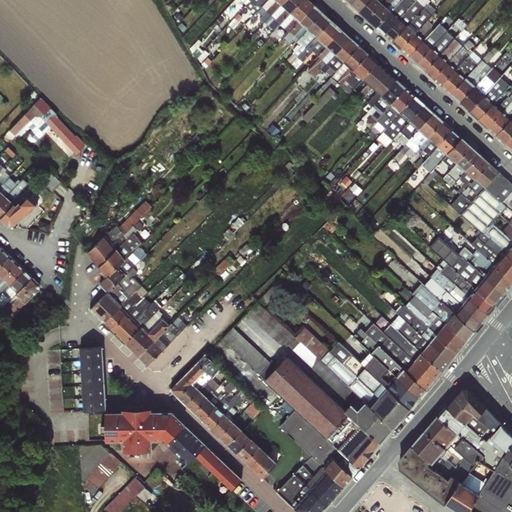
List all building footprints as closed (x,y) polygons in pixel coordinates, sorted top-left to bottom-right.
[(262,7),(267,0),(250,0),(245,7),(235,18),(239,21),(249,9),(251,11),(254,7),(258,11),(262,7)] [(281,4),(276,0),(267,0),(258,11),(262,15),(259,19),(263,23),(267,19),(281,4)] [(290,12),(301,0),(284,0),(281,4),(290,12)] [(299,21),(314,5),(309,0),(301,0),(290,12),(290,13),(299,21)] [(354,0),(351,4),(359,12),(369,0),(354,0)] [(369,0),(359,12),(368,20),(383,3),(378,0),(369,0)] [(400,1),(401,0),(385,0),(383,3),(391,11),(400,1)] [(399,18),(416,0),(401,0),(400,1),(391,11),(399,18)] [(418,15),(425,7),(416,0),(399,18),(407,25),(408,26),(418,15)] [(422,0),(416,0),(425,7),(429,12),(428,12),(432,16),(435,11),(422,0)] [(383,3),(368,20),(376,27),(391,11),(383,3)] [(281,4),(267,19),(271,23),(268,25),(274,30),(280,24),(290,13),(290,12),(281,4)] [(316,37),(331,20),(314,5),(299,21),(299,22),(316,37)] [(416,33),(428,20),(432,16),(428,12),(429,12),(425,7),(418,15),(408,26),(415,33),(416,33)] [(391,11),(376,27),(384,34),(399,18),(391,11)] [(299,21),(290,13),(280,24),(284,28),(279,33),(281,34),(279,36),(282,41),(284,38),(290,31),(299,22),(299,21)] [(460,17),(449,30),(457,36),(468,23),(460,17)] [(399,18),(384,34),(393,41),(407,25),(399,18)] [(326,47),(342,30),(331,20),(316,37),(326,47)] [(423,40),(433,30),(430,27),(433,25),(428,20),(416,33),(423,40)] [(316,37),(299,22),(290,31),(284,38),(288,43),(295,36),(302,43),(292,53),(297,57),(316,37)] [(407,25),(393,41),(401,48),(415,33),(408,26),(407,25)] [(432,48),(446,32),(438,25),(433,30),(423,40),(432,48)] [(335,55),(350,38),(342,30),(326,47),(335,54),(335,55)] [(440,55),(455,39),(451,35),(452,33),(448,30),(446,32),(432,48),(439,55),(440,55)] [(415,33),(401,48),(409,56),(423,40),(416,33),(415,33)] [(448,62),(466,43),(458,35),(455,39),(440,55),(448,62)] [(316,37),(297,57),(292,63),(296,68),(313,51),(318,55),(326,47),(316,37)] [(344,62),(359,45),(350,38),(335,55),(344,62)] [(423,40),(409,56),(417,63),(432,48),(423,40)] [(468,57),(472,53),(469,50),(474,45),(468,40),(466,43),(448,62),(456,70),(468,57)] [(353,71),(368,54),(359,45),(344,62),(353,71)] [(326,47),(318,55),(320,57),(308,70),(315,76),(322,68),(335,54),(326,47)] [(487,73),(491,68),(486,64),(498,51),(494,47),(490,51),(481,60),(465,77),(465,78),(475,86),(485,75),(487,73)] [(432,48),(417,63),(417,64),(425,70),(439,55),(432,48)] [(465,77),(481,60),(473,51),(472,53),(468,57),(456,70),(465,77)] [(335,55),(335,54),(322,68),(331,77),(344,62),(335,55)] [(362,79),(377,62),(368,54),(353,71),(362,79)] [(440,55),(439,55),(425,70),(434,78),(448,62),(440,55)] [(344,62),(331,77),(313,96),(317,99),(332,82),(335,85),(337,82),(341,85),(345,81),(353,71),(344,62)] [(372,88),(387,71),(377,62),(362,79),(363,79),(367,84),(372,88)] [(456,70),(448,62),(434,78),(441,86),(456,70)] [(491,68),(487,73),(491,75),(496,70),(497,69),(494,66),(491,68)] [(465,77),(456,70),(441,86),(450,94),(465,78),(465,77)] [(491,75),(487,73),(485,75),(495,83),(502,74),(496,70),(491,75)] [(363,79),(362,79),(353,71),(345,81),(354,89),(363,79)] [(381,96),(396,79),(387,71),(372,88),(376,92),(381,96)] [(494,103),(504,92),(511,83),(506,78),(509,76),(506,73),(504,76),(502,74),(495,83),(484,95),(493,103),(494,103)] [(495,83),(485,75),(475,86),(484,95),(495,83)] [(475,86),(465,78),(450,94),(459,102),(475,86)] [(390,105),(405,88),(396,79),(381,96),(390,105)] [(358,102),(372,88),(367,84),(355,99),(358,102)] [(475,86),(459,102),(469,112),(484,95),(475,86)] [(335,91),(330,87),(302,118),(307,122),(335,91)] [(399,113),(415,96),(405,88),(390,105),(399,113)] [(502,111),(511,99),(511,94),(510,97),(508,96),(511,93),(508,90),(505,93),(504,92),(494,103),(502,111)] [(372,106),(381,96),(376,92),(368,102),(372,106)] [(493,103),(484,95),(469,112),(478,119),(493,103)] [(40,118),(67,145),(75,136),(55,116),(56,114),(40,96),(19,119),(24,124),(32,116),(40,118)] [(390,105),(381,96),(372,106),(377,110),(371,116),(376,120),(380,116),(390,105)] [(409,122),(425,104),(415,96),(399,113),(408,121),(409,122)] [(511,117),(511,99),(502,111),(511,119),(511,117)] [(493,103),(478,119),(487,128),(502,111),(494,103),(493,103)] [(418,129),(433,112),(425,104),(409,122),(418,129)] [(399,113),(390,105),(380,116),(389,125),(399,113)] [(502,111),(487,128),(495,135),(511,119),(502,111)] [(429,138),(443,121),(433,112),(418,129),(418,130),(428,138),(429,138)] [(408,121),(399,113),(389,125),(383,131),(384,132),(392,139),(393,138),(408,121)] [(377,138),(384,132),(383,131),(389,125),(380,116),(376,120),(374,126),(381,133),(377,138)] [(19,131),(24,124),(19,119),(13,125),(19,131)] [(511,120),(511,119),(495,135),(495,136),(504,143),(511,134),(511,120)] [(408,121),(393,138),(398,143),(399,141),(404,146),(409,140),(418,130),(418,129),(409,122),(408,121)] [(437,146),(452,130),(443,121),(429,138),(437,146)] [(428,138),(418,130),(409,140),(404,146),(399,152),(394,157),(398,160),(402,156),(405,154),(410,148),(414,153),(415,152),(419,147),(428,138)] [(447,154),(461,138),(452,130),(437,146),(447,155),(447,154)] [(392,139),(384,132),(377,138),(377,139),(386,146),(392,139)] [(437,146),(429,138),(428,138),(419,147),(415,152),(424,160),(429,155),(437,146)] [(456,162),(470,146),(461,138),(447,154),(456,162)] [(447,155),(437,146),(429,155),(424,160),(412,174),(415,177),(429,163),(430,164),(428,165),(433,170),(434,169),(435,168),(447,155)] [(465,170),(480,155),(470,146),(456,162),(457,163),(465,170)] [(447,155),(435,168),(444,176),(447,173),(457,163),(456,162),(447,154),(447,155)] [(475,179),(489,163),(480,155),(465,170),(475,179)] [(457,163),(447,173),(452,178),(448,182),(452,186),(456,182),(465,170),(457,163)] [(484,188),(499,172),(489,163),(475,179),(484,188)] [(47,168),(38,177),(52,192),(62,183),(47,168)] [(438,173),(434,169),(433,170),(423,181),(427,185),(438,173)] [(475,179),(465,170),(456,182),(460,186),(460,185),(461,186),(465,190),(475,179)] [(502,202),(511,191),(511,183),(499,172),(484,188),(471,202),(460,214),(481,232),(483,234),(492,223),(507,206),(502,202)] [(0,186),(6,180),(8,178),(3,173),(1,175),(0,174),(0,186)] [(346,176),(341,181),(347,187),(352,182),(346,176)] [(0,202),(0,218),(18,199),(13,194),(19,189),(27,180),(23,177),(14,187),(11,191),(0,202)] [(152,177),(134,196),(138,200),(155,181),(152,177)] [(484,188),(475,179),(465,190),(461,186),(457,191),(461,194),(471,202),(484,188)] [(0,202),(11,191),(6,187),(9,183),(6,180),(0,186),(0,202)] [(0,218),(0,219),(7,226),(13,226),(44,200),(34,191),(37,187),(33,182),(23,193),(18,199),(0,218)] [(355,183),(350,188),(357,195),(362,190),(355,183)] [(23,193),(19,189),(13,194),(18,199),(23,193)] [(511,191),(502,202),(507,206),(511,210),(511,191)] [(471,202),(461,194),(450,205),(460,214),(471,202)] [(132,198),(124,207),(129,212),(137,203),(132,198)] [(108,232),(106,234),(117,248),(134,232),(134,233),(149,218),(145,214),(152,206),(145,200),(121,224),(118,227),(114,222),(105,229),(108,232)] [(511,218),(502,231),(511,238),(511,218)] [(453,220),(449,224),(456,230),(459,226),(453,220)] [(511,238),(502,231),(492,223),(483,234),(506,253),(507,252),(511,246),(511,238)] [(134,233),(134,232),(117,248),(126,260),(132,253),(142,243),(134,233)] [(483,234),(481,232),(471,244),(477,249),(495,265),(506,253),(483,234)] [(117,248),(106,234),(87,252),(98,267),(117,248)] [(486,277),(461,255),(439,235),(429,246),(443,259),(476,289),(486,277)] [(247,244),(240,249),(243,252),(249,246),(247,244)] [(126,260),(117,248),(98,267),(106,277),(110,274),(118,266),(126,260)] [(476,289),(443,259),(441,262),(426,249),(422,253),(434,264),(470,297),(476,289)] [(495,265),(477,249),(473,254),(466,249),(461,255),(486,277),(495,266),(495,265)] [(2,250),(0,251),(0,265),(9,256),(2,250)] [(495,266),(511,280),(511,256),(507,252),(506,253),(495,265),(495,266)] [(140,261),(132,253),(126,260),(118,266),(126,274),(133,267),(140,261)] [(412,259),(421,267),(426,261),(418,253),(412,259)] [(463,305),(427,272),(421,267),(412,259),(408,254),(402,260),(405,263),(403,266),(421,282),(454,312),(457,314),(463,306),(463,305)] [(234,261),(228,255),(215,269),(220,274),(234,261)] [(0,279),(16,263),(9,256),(0,265),(0,279)] [(236,259),(234,261),(220,274),(224,278),(240,262),(236,259)] [(0,294),(24,270),(16,263),(0,279),(0,294)] [(470,297),(434,264),(427,272),(463,305),(470,297)] [(110,274),(106,277),(100,283),(108,292),(108,291),(109,292),(126,274),(118,266),(110,274)] [(486,277),(504,293),(511,282),(511,280),(495,266),(486,277)] [(138,272),(133,267),(126,274),(109,292),(122,305),(137,290),(141,285),(133,277),(138,272)] [(166,277),(169,280),(180,269),(178,267),(171,275),(170,273),(166,277)] [(32,278),(24,270),(0,294),(0,310),(2,308),(3,307),(17,293),(32,278)] [(148,292),(143,297),(133,307),(128,313),(127,313),(134,320),(141,327),(142,326),(152,316),(146,310),(152,304),(149,301),(169,280),(166,277),(164,276),(148,292)] [(476,289),(494,305),(504,293),(486,277),(476,289)] [(38,290),(38,284),(32,278),(17,293),(3,307),(2,308),(11,317),(38,290)] [(306,280),(301,285),(306,290),(311,285),(306,280)] [(276,282),(257,302),(263,307),(281,287),(276,282)] [(454,312),(421,282),(412,293),(414,295),(438,316),(446,322),(454,312)] [(414,295),(412,293),(405,287),(399,293),(408,302),(406,305),(436,333),(446,322),(438,316),(414,295)] [(148,292),(144,288),(140,293),(124,309),(128,313),(133,307),(143,297),(148,292)] [(470,297),(487,314),(494,305),(476,289),(470,297)] [(140,293),(137,290),(122,305),(121,306),(124,309),(140,293)] [(108,291),(108,292),(90,309),(104,322),(121,306),(122,305),(109,292),(108,291)] [(335,294),(331,298),(335,303),(339,299),(335,294)] [(463,306),(481,321),(487,314),(470,297),(463,305),(463,306)] [(436,333),(406,305),(399,299),(397,302),(396,301),(391,307),(397,312),(399,314),(390,324),(397,329),(421,352),(428,343),(436,334),(436,333)] [(357,409),(365,401),(296,337),(263,307),(257,302),(246,313),(279,344),(281,341),(287,346),(288,345),(351,403),(357,409)] [(158,310),(152,304),(146,310),(152,316),(158,310)] [(121,306),(104,322),(111,329),(127,313),(128,313),(124,309),(121,306)] [(457,314),(474,330),(481,321),(463,306),(457,314)] [(159,310),(158,310),(152,316),(142,326),(149,332),(162,318),(163,318),(160,315),(162,313),(159,310)] [(446,322),(466,340),(474,330),(457,314),(454,312),(446,322)] [(127,313),(111,329),(118,336),(134,320),(127,313)] [(142,326),(141,327),(125,343),(139,357),(158,337),(170,325),(162,318),(149,332),(142,326)] [(193,319),(187,325),(176,336),(167,346),(165,348),(174,356),(174,357),(179,352),(187,343),(182,339),(197,323),(193,319)] [(134,320),(118,336),(125,343),(141,327),(134,320)] [(172,323),(170,325),(158,337),(167,346),(171,342),(176,336),(187,325),(182,320),(177,327),(172,323)] [(397,329),(390,324),(387,328),(388,329),(391,333),(408,350),(407,353),(383,331),(371,320),(363,330),(403,368),(406,369),(412,362),(421,352),(397,329)] [(436,334),(457,352),(466,340),(446,322),(436,333),(436,334)] [(247,363),(265,379),(276,367),(233,327),(222,339),(236,352),(247,363)] [(370,406),(387,387),(360,361),(339,342),(335,347),(339,351),(337,353),(359,374),(357,377),(329,351),(330,350),(305,327),(296,337),(365,401),(370,406)] [(403,368),(363,330),(361,328),(357,332),(365,339),(361,343),(369,351),(360,361),(387,387),(394,378),(403,368)] [(408,350),(391,333),(388,329),(383,331),(407,353),(408,350)] [(428,343),(449,361),(457,352),(436,334),(428,343)] [(158,337),(139,357),(148,365),(165,348),(167,346),(158,337)] [(421,352),(442,371),(449,361),(428,343),(421,352)] [(89,347),(81,348),(82,361),(102,359),(102,346),(89,347)] [(339,351),(335,347),(330,350),(357,377),(359,374),(337,353),(339,351)] [(174,356),(165,348),(148,365),(156,374),(174,356)] [(241,368),(247,363),(236,352),(231,358),(241,368)] [(412,362),(434,380),(442,371),(421,352),(412,362)] [(206,353),(188,371),(196,380),(206,371),(211,376),(220,367),(206,353)] [(296,409),(327,438),(349,414),(344,410),(345,409),(287,355),(276,367),(265,379),(296,409)] [(102,359),(82,361),(82,374),(103,372),(102,359)] [(406,369),(425,389),(434,380),(412,362),(406,369)] [(221,368),(220,367),(211,376),(206,371),(196,380),(193,383),(200,390),(205,384),(212,377),(221,368)] [(394,378),(417,398),(425,389),(406,369),(403,368),(394,378)] [(196,380),(188,371),(171,388),(185,403),(200,390),(193,383),(196,380)] [(103,372),(82,374),(82,386),(104,384),(103,372)] [(212,377),(205,384),(208,387),(209,386),(214,391),(219,385),(212,377)] [(387,387),(409,408),(417,398),(394,378),(387,387)] [(238,384),(232,379),(228,383),(223,388),(229,394),(238,384)] [(104,384),(82,386),(83,398),(105,397),(104,384)] [(208,397),(208,398),(213,393),(214,391),(209,386),(208,387),(205,384),(200,390),(208,397)] [(370,406),(392,428),(409,408),(387,387),(370,406)] [(477,418),(486,407),(468,387),(462,387),(453,397),(473,415),(477,418)] [(230,400),(226,396),(217,406),(225,414),(232,407),(246,392),(242,388),(230,400)] [(194,411),(208,397),(200,390),(185,403),(194,411)] [(216,405),(217,406),(226,396),(227,396),(225,394),(223,396),(221,394),(217,397),(213,393),(208,398),(216,405)] [(105,410),(105,397),(83,398),(83,411),(105,410)] [(202,419),(216,405),(208,398),(208,397),(194,411),(202,419)] [(473,415),(453,397),(445,406),(465,423),(466,423),(473,415)] [(263,409),(254,400),(244,410),(253,419),(263,409)] [(369,433),(379,442),(392,428),(370,406),(365,401),(357,409),(351,403),(345,409),(344,410),(349,414),(369,433)] [(211,428),(225,414),(217,406),(216,405),(202,419),(211,428)] [(465,423),(445,406),(437,415),(457,433),(465,423)] [(122,409),(122,411),(132,413),(132,426),(135,426),(135,420),(144,420),(144,426),(149,426),(149,412),(151,412),(151,407),(122,409)] [(237,411),(232,407),(225,414),(230,418),(237,411)] [(481,436),(489,426),(479,418),(488,409),(486,407),(477,418),(473,415),(466,423),(481,436)] [(327,438),(296,409),(280,426),(302,447),(312,454),(324,467),(334,457),(340,462),(346,456),(337,449),(332,443),(327,438)] [(493,432),(501,423),(488,409),(479,418),(489,426),(493,432)] [(132,426),(132,413),(105,413),(106,439),(123,439),(123,449),(152,449),(152,438),(161,438),(166,442),(183,423),(173,414),(174,413),(172,412),(151,412),(149,412),(149,426),(144,426),(144,420),(135,420),(135,426),(132,426)] [(219,436),(233,422),(230,418),(225,414),(211,428),(219,436)] [(369,433),(349,414),(327,438),(332,443),(348,425),(351,427),(353,425),(356,429),(337,449),(346,456),(348,458),(359,446),(369,433)] [(457,433),(437,415),(425,430),(445,448),(458,433),(457,433)] [(228,445),(242,430),(233,422),(219,436),(228,445)] [(205,445),(183,423),(166,442),(187,463),(197,454),(205,445)] [(506,451),(490,437),(486,441),(481,436),(466,423),(465,423),(457,433),(458,433),(463,438),(484,455),(478,461),(494,471),(503,456),(506,451)] [(506,451),(511,442),(511,434),(508,431),(501,423),(493,432),(490,437),(506,451)] [(348,425),(332,443),(337,449),(356,429),(353,425),(351,427),(348,425)] [(493,432),(489,426),(481,436),(486,441),(490,437),(493,432)] [(236,453),(251,438),(242,430),(228,445),(236,453)] [(445,448),(425,430),(411,445),(429,462),(432,464),(439,456),(445,448)] [(359,446),(369,455),(380,443),(379,442),(369,433),(359,446)] [(439,456),(440,457),(447,449),(460,460),(463,457),(454,448),(463,438),(458,433),(445,448),(439,456)] [(245,461),(260,446),(251,438),(236,453),(245,461)] [(454,448),(463,457),(474,466),(478,461),(484,455),(463,438),(454,448)] [(511,442),(506,451),(503,456),(509,464),(511,466),(511,442)] [(86,508),(97,488),(86,478),(92,472),(96,467),(101,462),(106,457),(111,452),(102,444),(79,446),(86,508)] [(221,460),(205,445),(197,454),(213,469),(221,460)] [(445,503),(459,481),(451,475),(447,479),(437,470),(436,471),(428,464),(429,462),(411,445),(399,460),(400,468),(445,503)] [(253,469),(268,454),(260,446),(245,461),(253,469)] [(348,458),(359,467),(369,455),(359,446),(348,458)] [(312,454),(302,447),(302,457),(306,460),(312,454)] [(121,462),(111,452),(106,457),(116,467),(121,462)] [(277,463),(268,454),(253,469),(262,478),(277,463)] [(324,467),(312,454),(306,460),(294,473),(306,483),(311,488),(327,470),(324,467)] [(340,462),(353,474),(359,467),(348,458),(346,456),(340,462)] [(432,464),(429,462),(428,464),(436,471),(437,470),(447,479),(451,475),(459,481),(460,482),(469,472),(474,466),(463,457),(460,460),(454,468),(440,457),(439,456),(432,464)] [(503,456),(494,471),(510,480),(511,481),(511,466),(509,464),(503,456)] [(116,467),(106,457),(101,462),(111,472),(116,467)] [(327,470),(343,485),(353,474),(340,462),(334,457),(324,467),(327,470)] [(241,479),(221,460),(213,469),(233,488),(241,479)] [(111,472),(101,462),(96,467),(107,477),(111,472)] [(107,477),(96,467),(92,472),(102,482),(107,477)] [(310,489),(327,504),(343,485),(327,470),(311,488),(310,489)] [(511,511),(511,481),(510,480),(494,471),(486,483),(479,494),(467,511),(511,511)] [(102,482),(92,472),(86,478),(97,488),(98,487),(102,482)] [(469,472),(460,482),(479,494),(486,483),(469,472)] [(294,507),(310,489),(311,488),(306,483),(294,473),(276,491),(294,507)] [(103,509),(105,511),(104,511),(119,511),(145,486),(135,477),(103,509)] [(460,482),(459,481),(445,503),(462,511),(467,511),(479,494),(460,482)] [(383,484),(378,485),(360,505),(368,511),(428,511),(428,509),(383,484)] [(320,511),(327,504),(310,489),(294,507),(299,511),(320,511)] [(199,490),(195,495),(202,502),(206,497),(199,490)]
